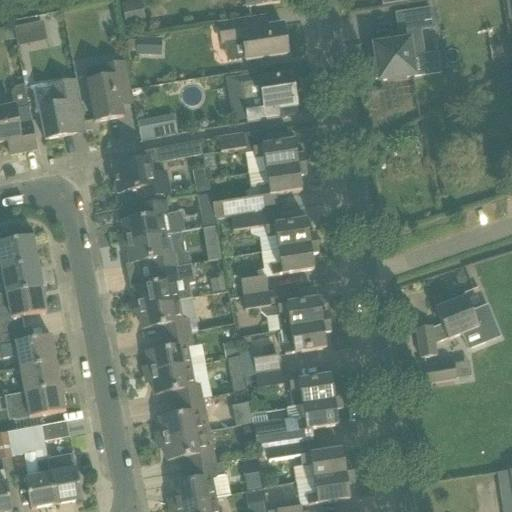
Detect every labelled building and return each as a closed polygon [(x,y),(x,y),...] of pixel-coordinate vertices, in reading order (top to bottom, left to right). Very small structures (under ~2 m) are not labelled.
[(244,0),(246,10),(279,5),(278,0),(244,0)] [(121,5),(125,24),(144,20),(140,1),(121,5)] [(371,64),(374,81),(378,81),(379,83),(414,78),(412,59),(420,58),(416,32),(433,29),(430,11),(396,16),(400,44),(373,48),(376,64),(371,64)] [(245,63),(287,57),(283,27),(266,29),(264,17),(218,24),(221,45),(242,42),(245,63)] [(36,45),(32,26),(14,29),(18,48),(36,45)] [(136,56),(151,56),(152,41),(137,40),(136,42),(136,54),(136,56)] [(94,125),(123,119),(121,108),(134,106),(126,63),(101,68),(85,71),(87,83),(91,105),(94,125)] [(248,126),(279,121),(278,111),(296,108),(291,78),(259,83),(258,76),(227,81),(232,115),(234,114),(236,124),(247,122),(248,126)] [(71,125),(84,123),(76,83),(35,91),(45,142),(73,137),(71,125)] [(10,157),(37,152),(24,87),(15,89),(11,95),(14,110),(0,112),(0,144),(7,143),(10,157)] [(201,121),(198,125),(199,129),(203,131),(207,130),(208,127),(208,123),(204,121),(201,121)] [(176,124),(143,129),(139,130),(141,142),(144,142),(160,140),(177,137),(176,124)] [(246,155),(243,137),(218,141),(220,155),(238,153),(238,156),(246,155)] [(156,152),(158,165),(182,161),(202,157),(199,144),(156,152)] [(263,159),(265,174),(305,167),(303,157),(296,159),(294,144),(252,150),(254,161),(263,159)] [(137,192),(139,201),(169,196),(165,176),(151,178),(148,163),(112,170),(117,196),(137,192)] [(260,200),(301,193),(299,178),(306,177),(305,167),(265,174),(268,188),(259,190),(260,200)] [(208,192),(206,181),(194,184),(196,194),(208,192)] [(201,220),(213,218),(211,207),(209,196),(197,199),(201,220)] [(231,221),(256,216),(253,201),(211,207),(213,218),(214,222),(230,219),(231,221)] [(119,239),(120,246),(181,235),(181,234),(164,237),(160,218),(167,217),(164,204),(139,209),(121,212),(123,224),(125,238),(119,239)] [(232,235),(258,230),(256,216),(231,221),(232,235)] [(278,252),(317,246),(316,237),(308,238),(306,223),(265,230),(266,240),(275,238),(278,252)] [(110,235),(112,245),(119,244),(117,234),(110,235)] [(184,255),(181,235),(120,246),(122,253),(128,252),(131,266),(149,263),(151,275),(177,270),(191,268),(189,254),(184,255)] [(0,263),(1,271),(37,265),(32,240),(0,245),(0,263)] [(280,267),(270,268),(271,279),(314,272),(311,257),(319,256),(317,246),(278,252),(280,267)] [(218,249),(206,251),(208,263),(220,260),(218,249)] [(0,297),(41,290),(37,265),(1,271),(6,296),(0,296),(0,297)] [(131,305),(133,312),(176,304),(191,301),(189,287),(195,285),(191,268),(177,270),(151,275),(153,287),(135,290),(138,304),(131,305)] [(209,282),(211,295),(225,293),(223,280),(209,282)] [(240,283),(243,299),(268,295),(268,294),(265,280),(257,281),(240,283)] [(0,335),(24,331),(22,320),(46,315),(41,290),(0,297),(0,308),(8,307),(11,321),(0,323),(0,335)] [(245,313),(259,311),(270,310),(268,295),(243,299),(245,313)] [(477,299),(467,303),(471,313),(481,309),(477,299)] [(421,361),(438,358),(436,346),(447,341),(448,342),(461,337),(468,353),(485,346),(494,342),(481,309),(471,313),(467,303),(466,300),(435,312),(441,327),(434,329),(432,330),(432,329),(416,331),(421,361)] [(161,329),(163,340),(189,336),(186,322),(195,321),(191,301),(176,304),(133,312),(134,319),(140,318),(143,332),(161,329)] [(318,302),(277,309),(281,333),(290,332),(329,326),(328,316),(321,317),(318,302)] [(285,358),(326,351),(324,336),(331,335),(329,326),(290,332),(281,333),(280,333),(280,334),(277,337),(279,346),(283,347),(285,358)] [(24,331),(0,335),(0,351),(0,353),(2,361),(18,358),(20,371),(55,364),(50,339),(27,343),(24,331)] [(144,371),(145,378),(189,370),(185,350),(191,348),(189,336),(163,340),(165,352),(147,356),(150,369),(144,371)] [(225,361),(237,359),(235,344),(222,346),(225,361)] [(278,359),(254,362),(257,377),(280,374),(278,359)] [(55,364),(20,371),(25,396),(60,389),(55,364)] [(427,386),(456,381),(454,365),(424,370),(427,386)] [(173,394),(176,406),(201,401),(199,388),(193,390),(189,370),(145,378),(146,385),(153,384),(155,398),(173,394)] [(257,377),(259,393),(282,389),(280,374),(257,377)] [(286,410),(286,411),(341,402),(340,392),(333,393),(330,379),(289,385),(293,409),(286,410)] [(243,382),(231,384),(233,395),(237,394),(245,392),(243,382)] [(60,389),(25,396),(29,421),(64,414),(60,389)] [(204,414),(201,401),(176,406),(178,418),(160,421),(162,435),(156,436),(157,443),(201,435),(197,415),(204,414)] [(343,412),(341,402),(286,411),(289,422),(290,422),(295,425),(296,434),(338,428),(336,419),(343,417),(342,412),(343,412)] [(233,406),(236,426),(250,424),(248,404),(233,406)] [(267,452),(292,448),(290,436),(286,436),(284,423),(253,428),(257,452),(267,451),(267,452)] [(44,444),(50,443),(69,440),(66,424),(41,429),(43,438),(44,444)] [(242,429),(244,440),(253,439),(251,428),(242,429)] [(44,444),(43,438),(41,429),(17,433),(5,435),(10,459),(45,453),(44,444)] [(0,461),(10,459),(7,448),(5,435),(0,435),(0,461)] [(188,472),(214,467),(211,454),(205,455),(201,435),(157,443),(159,451),(165,449),(168,463),(186,460),(188,472)] [(269,463),(293,459),(292,448),(267,452),(269,463)] [(344,467),(342,452),(300,459),(302,469),(311,468),(313,482),(353,476),(351,466),(344,467)] [(47,462),(56,507),(81,503),(72,457),(47,462)] [(47,462),(38,463),(40,479),(25,482),(30,511),(31,511),(56,507),(47,462)] [(256,462),(241,465),(246,493),(261,491),(256,462)] [(170,509),(214,501),(210,480),(217,479),(215,467),(214,467),(188,472),(190,484),(172,487),(175,501),(169,502),(170,509)] [(0,511),(10,511),(5,485),(3,472),(0,472),(0,511)] [(503,511),(511,511),(511,472),(498,474),(503,511)] [(308,508),(350,502),(347,487),(354,486),(353,476),(313,482),(315,497),(306,498),(308,508)] [(245,496),(247,511),(264,511),(261,493),(245,496)] [(215,511),(214,501),(170,509),(170,511),(215,511)]
